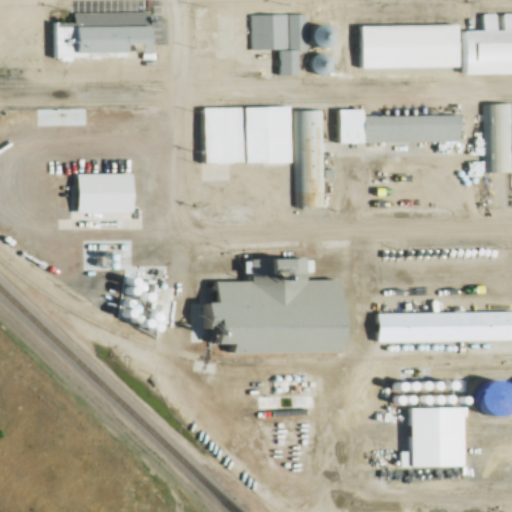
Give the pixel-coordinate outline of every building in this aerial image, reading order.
[(52,57),(127,56),(127,53),(149,52),(149,10),(73,11),(73,22),(52,22),(52,57)] [(305,13),(249,13),(249,49),(277,49),(278,74),(297,74),(296,49),(305,49),(305,13)] [(327,45),(328,25),(311,24),(310,45),(327,45)] [(511,72),(511,27),(463,28),(464,73),(511,72)] [(361,37),(457,34),(458,69),(363,72),(361,37)] [(322,67),(321,54),(312,55),(313,67),(322,67)] [(508,102),(481,102),(481,172),(508,172),(508,102)] [(361,115),(361,108),(334,108),(334,141),(459,140),(458,114),(361,115)] [(0,110),(0,145),(164,145),(164,109),(0,110)] [(207,171),(204,114),(247,112),(249,169),(207,171)] [(299,215),(298,115),(320,115),(320,215),(299,215)] [(80,181),(131,182),(131,217),(80,216),(80,181)] [(133,233),(145,233),(145,216),(108,216),(108,239),(133,239),(133,233)] [(45,218),(45,235),(87,235),(87,218),(45,218)] [(101,266),(101,252),(60,252),(60,266),(101,266)] [(341,349),(339,276),(306,277),(305,254),(248,256),(249,278),(214,279),(215,299),(208,299),(208,316),(217,316),(218,342),(231,341),(231,353),(341,349)] [(380,321),(511,318),(511,343),(381,346),(380,321)] [(510,405),(500,376),(485,381),(488,389),(478,393),(485,414),(510,405)] [(411,472),(411,416),(461,416),(461,472),(411,472)]
